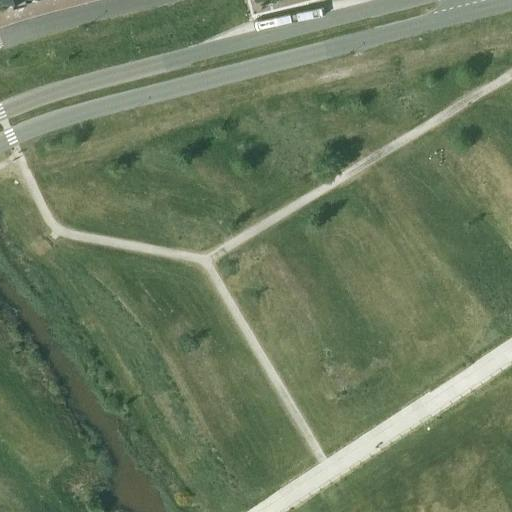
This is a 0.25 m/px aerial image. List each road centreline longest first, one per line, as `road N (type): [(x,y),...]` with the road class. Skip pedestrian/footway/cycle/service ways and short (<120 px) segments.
road 1 (tertiary): [(0,143),(74,113),(477,11)]
road 2 (tertiary): [(410,0),(0,112)]
road 3 (residential): [(146,0),(0,40)]
